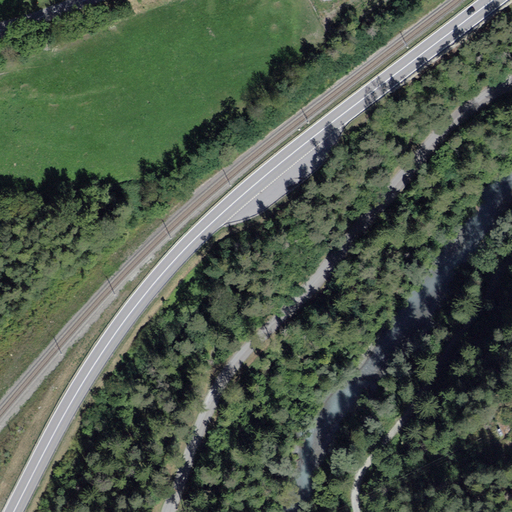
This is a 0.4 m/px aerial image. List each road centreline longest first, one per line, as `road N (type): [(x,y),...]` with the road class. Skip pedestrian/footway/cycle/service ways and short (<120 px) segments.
road 1 (secondary): [(13,511),(90,369),(176,258),(272,168),(490,0)]
road 2 (unclassified): [(168,511),(199,427),(232,368),(449,126),(511,83)]
road 3 (track): [(511,256),(358,475),(357,511)]
